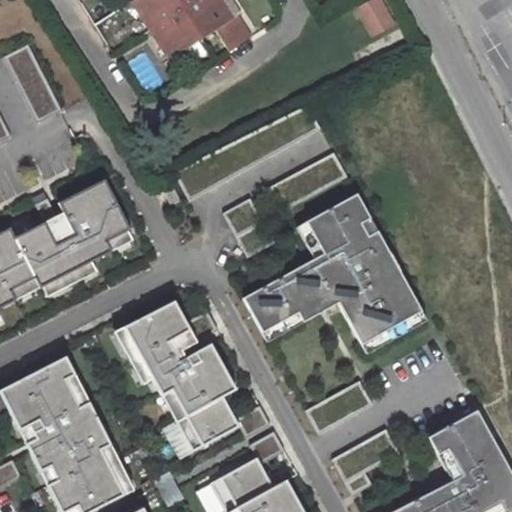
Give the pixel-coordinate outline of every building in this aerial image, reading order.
[(133,0),(147,23),(185,0),(133,0)] [(223,0),(185,0),(147,23),(166,56),(213,26),(226,48),(249,34),(237,13),(233,14),(223,0)] [(384,0),(371,0),(358,6),(372,36),(396,26),(384,0)] [(27,47),(6,58),(39,121),(61,110),(27,47)] [(511,130),(511,50),(384,126),(428,199),(481,167),(473,154),(511,130)] [(174,175),(190,203),(321,129),(307,104),(174,175)] [(0,117),(0,140),(9,136),(0,117)] [(334,153),(269,190),(283,214),(348,177),(334,153)] [(0,311),(17,303),(12,293),(36,280),(41,290),(112,254),(107,244),(130,232),(105,183),(60,206),(76,238),(57,248),(49,234),(19,249),(14,239),(0,246),(0,311)] [(182,202),(173,186),(163,191),(172,207),(182,202)] [(371,218),(358,194),(307,222),(325,254),(245,299),(264,333),(300,313),(305,323),(340,303),(363,344),(423,310),(379,231),(369,236),(362,223),(371,218)] [(251,199),(224,214),(249,258),(276,243),(251,199)] [(511,224),(484,241),(511,286),(511,224)] [(176,304),(126,329),(164,397),(174,392),(189,418),(179,424),(195,453),(241,428),(224,398),(237,391),(212,346),(180,364),(169,344),(191,332),(176,304)] [(81,511),(98,511),(127,497),(104,452),(114,447),(92,404),(81,410),(67,383),(77,377),(68,359),(1,393),(21,433),(31,428),(38,441),(28,446),(43,474),(53,469),(60,482),(50,487),(62,511),(73,511),(80,509),(81,511)] [(361,381),(306,411),(319,435),(374,405),(361,381)] [(263,406),(242,418),(251,434),(272,422),(263,406)] [(393,511),(506,511),(511,509),(511,477),(477,411),(474,412),(429,436),(453,480),(393,511)] [(387,430),(333,460),(352,495),(372,484),(366,472),(400,453),(387,430)] [(276,432),(255,443),(265,462),(286,450),(276,432)] [(14,460),(0,468),(0,493),(25,481),(14,460)] [(305,511),(289,482),(275,489),(259,460),(214,485),(228,511),(234,511),(240,509),(241,511),(305,511)]
